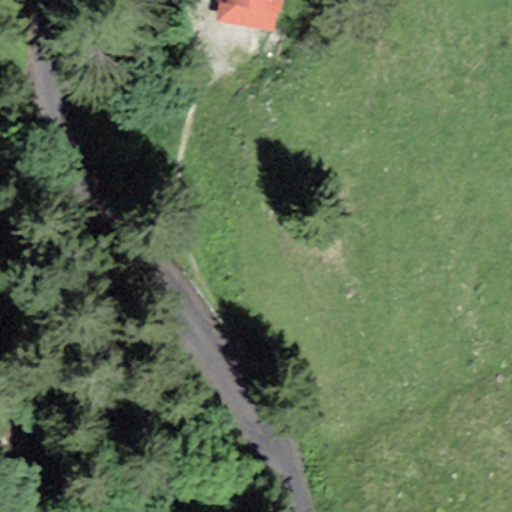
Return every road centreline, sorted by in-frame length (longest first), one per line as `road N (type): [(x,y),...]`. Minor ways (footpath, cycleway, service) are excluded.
road 1 (unclassified): [(296,511),(232,391),(70,160),(50,92),(48,0)]
road 2 (unclassified): [(0,344),(30,511)]
